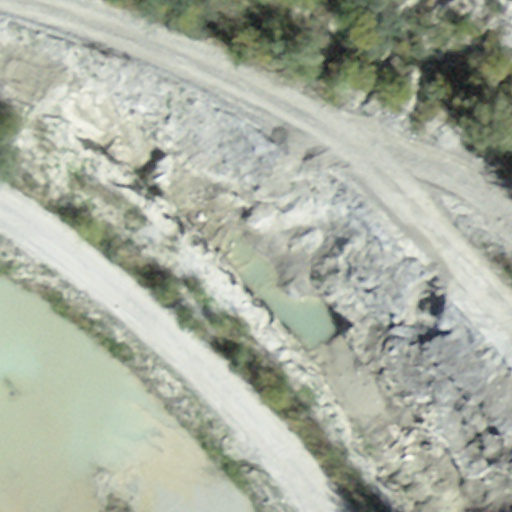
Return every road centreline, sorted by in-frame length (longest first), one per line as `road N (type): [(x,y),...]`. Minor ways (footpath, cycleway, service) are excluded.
road 1 (track): [(435,160),(0,1)]
road 2 (track): [(0,220),(96,278),(313,511)]
road 3 (track): [(435,160),(511,266)]
